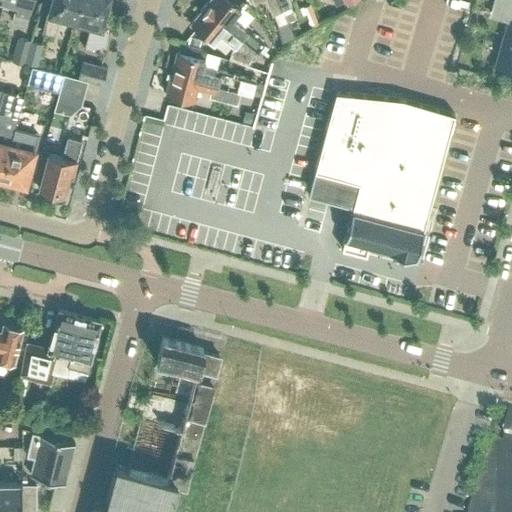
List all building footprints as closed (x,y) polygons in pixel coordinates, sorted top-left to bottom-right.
[(28,0),(9,0),(16,2),(11,19),(23,22),(28,0)] [(57,14),(73,18),(78,0),(49,0),(41,30),(52,33),(57,14)] [(106,0),(78,0),(73,18),(89,23),(83,46),(103,52),(109,33),(105,27),(100,25),(106,0)] [(256,49),(262,42),(231,16),(238,8),(229,0),(206,0),(202,5),(256,49)] [(284,20),(284,19),(285,18),(283,15),(283,13),(277,0),(267,0),(278,23),(284,20)] [(277,0),(283,13),(283,15),(285,18),(291,33),(293,33),(294,35),(302,30),(289,4),(288,1),(289,0),(288,0),(277,0)] [(237,45),(227,56),(247,63),(253,56),(251,55),(256,49),(202,5),(190,20),(213,39),(219,31),(234,43),(234,42),(237,45)] [(23,63),(24,62),(29,39),(17,35),(11,59),(23,63)] [(42,42),(29,39),(24,62),(37,65),(42,42)] [(176,49),(170,70),(217,83),(239,89),(240,88),(251,91),(255,77),(219,68),(217,73),(201,68),(204,57),(176,49)] [(82,58),(77,76),(101,83),(106,65),(82,58)] [(196,87),(209,91),(208,95),(236,102),(239,89),(217,83),(170,70),(164,92),(192,99),(196,87)] [(61,73),(57,85),(82,91),(85,79),(61,73)] [(54,97),(55,97),(79,104),(82,91),(57,85),(54,97)] [(0,175),(0,176),(10,141),(18,108),(22,94),(2,88),(0,87),(0,175)] [(79,104),(55,97),(53,108),(68,113),(79,104)] [(23,144),(10,141),(0,176),(25,182),(34,147),(33,147),(37,131),(27,129),(23,144)] [(46,150),(37,186),(39,186),(40,191),(48,193),(52,190),(62,192),(68,170),(71,171),(75,158),(80,139),(67,135),(61,154),(46,150)] [(19,413),(26,374),(49,380),(52,370),(65,373),(67,364),(86,369),(99,319),(57,307),(47,345),(25,339),(20,372),(19,372),(11,412),(19,413)] [(0,357),(12,361),(21,327),(2,322),(0,328),(0,357)] [(511,511),(511,429),(399,407),(378,511),(511,511)] [(30,473),(55,479),(64,481),(74,441),(32,430),(26,454),(34,456),(30,473)] [(13,444),(13,456),(21,456),(20,444),(13,444)] [(0,511),(21,511),(21,508),(21,482),(21,480),(0,480),(0,511)] [(21,482),(21,508),(35,508),(35,482),(21,482)]
